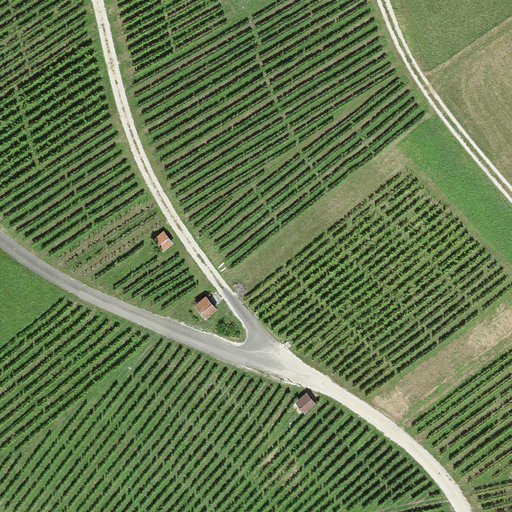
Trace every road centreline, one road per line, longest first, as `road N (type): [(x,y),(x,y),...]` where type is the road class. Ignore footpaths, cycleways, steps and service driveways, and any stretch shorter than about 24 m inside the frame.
road 1 (track): [(271,363),(136,163),(93,0)]
road 2 (track): [(0,241),(42,271),(153,323),(271,363)]
road 3 (track): [(460,511),(441,478),(395,433),(321,382),(271,363)]
road 4 (track): [(379,0),(415,77),(511,201)]
